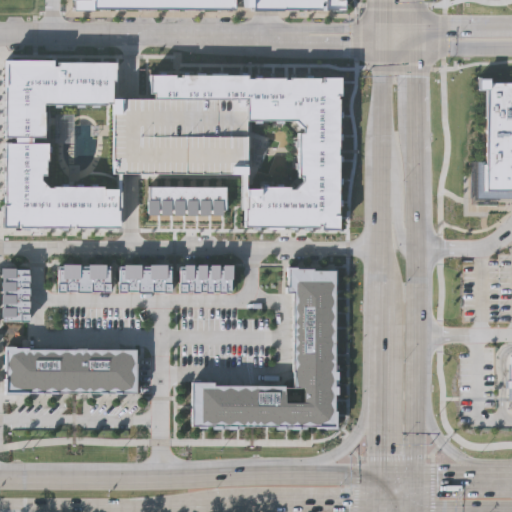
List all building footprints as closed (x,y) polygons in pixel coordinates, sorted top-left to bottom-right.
[(229,0),(229,11),(76,10),(76,0),(229,0)] [(51,61),(50,66),(56,66),(56,62),(74,62),(74,63),(81,63),(81,62),(99,63),(114,62),(113,81),(111,81),(111,99),(111,103),(105,103),(105,105),(51,105),(51,102),(46,102),(46,104),(38,104),(38,111),(43,111),(42,123),(41,123),(41,130),(42,130),(42,137),(31,137),(31,142),(46,143),(46,160),(43,160),(43,168),(44,168),(44,175),(36,175),(36,180),(39,180),(47,187),(46,190),(51,190),(51,186),(67,186),(67,188),(72,188),(72,186),(101,186),(101,188),(115,188),(115,209),(117,209),(117,226),(88,227),(88,225),(81,225),(81,227),(73,227),(73,226),(71,226),(72,223),(68,223),(68,226),(66,226),(43,226),(43,225),(37,225),(37,226),(18,226),(18,224),(3,224),(4,201),(3,201),(4,186),(3,186),(3,171),(4,171),(4,164),(3,164),(3,157),(4,157),(4,150),(3,150),(3,142),(6,142),(6,137),(3,137),(3,130),(4,130),(4,123),(3,123),(3,114),(4,114),(4,108),(3,108),(4,93),(3,93),(3,86),(2,86),(2,61),(51,61)] [(245,76),(245,79),(247,79),(247,81),(251,81),(251,79),(252,78),(282,78),(282,80),(288,80),(288,78),(318,78),(318,82),(320,82),(320,78),(337,79),(337,95),(335,95),(335,99),(337,99),(336,148),(336,149),(333,149),(333,153),(336,153),(336,155),(336,228),(319,228),(319,224),(317,224),(317,226),(243,226),(243,209),(244,209),(245,188),(259,189),(259,186),(288,187),(288,192),(293,192),(293,188),(300,181),(303,181),(303,177),(296,176),(296,153),(298,153),(299,149),(296,149),(296,133),(304,133),(304,128),(301,128),(293,121),(294,117),(289,117),(289,121),(251,121),(251,118),(246,118),(246,121),(245,121),(245,99),(152,99),(152,94),(148,94),(148,92),(148,75),(173,75),(173,77),(179,77),(179,75),(245,76)] [(511,197),(476,197),(476,190),(476,163),(479,163),(480,129),(479,116),(478,116),(479,115),(479,88),(471,88),(471,87),(472,87),(472,78),(478,78),(478,77),(483,77),(483,81),(511,81),(511,197)] [(245,99),(245,121),(245,174),(110,173),(111,103),(111,99),(152,99),(245,99)] [(219,209),(219,213),(211,212),(211,209),(206,209),(206,213),(198,212),(198,209),(193,209),(193,212),(185,212),(185,209),(181,209),(181,212),(172,212),(172,209),(168,209),(168,212),(159,212),(159,209),(155,209),(155,212),(146,212),(147,186),(224,186),(224,209),(219,209)] [(57,266),(109,267),(109,292),(56,291),(57,266)] [(117,266),(170,267),(170,292),(117,292),(117,266)] [(179,266),(230,267),(230,291),(178,291),(179,266)] [(3,268),(25,269),(25,321),(3,321),(3,268)] [(333,268),(333,381),(333,427),(188,427),(188,382),(209,382),(209,385),(288,385),(288,381),(288,292),(284,292),(284,268),(333,268)] [(5,347),(136,349),(135,392),(4,390),(5,347)] [(511,395),(505,396),(505,386),(502,386),(502,379),(505,379),(505,354),(511,354),(511,395)]
